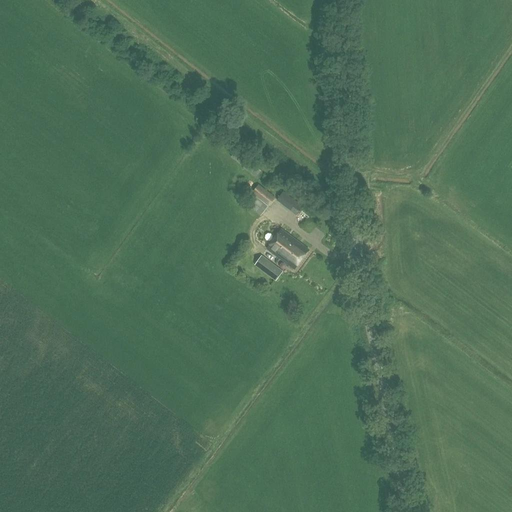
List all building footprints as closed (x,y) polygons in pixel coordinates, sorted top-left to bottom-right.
[(231,157),(258,179),(263,172),(236,151),(231,157)] [(252,193),(268,206),(275,198),(258,185),(252,193)] [(277,201),(297,216),(304,206),(284,191),(277,201)] [(294,269),(301,259),(308,250),(281,229),(274,239),(267,249),(294,269)] [(255,264),(276,280),(282,272),(261,256),(255,264)]
